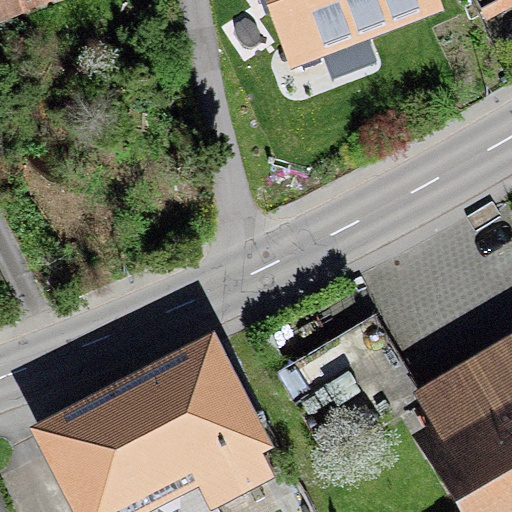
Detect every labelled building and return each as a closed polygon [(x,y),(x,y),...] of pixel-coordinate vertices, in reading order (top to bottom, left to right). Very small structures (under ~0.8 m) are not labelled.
[(443,15),(437,0),(260,0),(289,74),(443,15)] [(511,0),(471,0),(486,26),(511,10),(511,0)] [(319,452),(418,395),(374,320),(275,378),(319,452)] [(511,511),(511,342),(414,399),(432,430),(410,443),(449,511),(511,511)] [(57,439),(96,511),(142,511),(149,508),(144,498),(251,442),(207,360),(57,439)]
